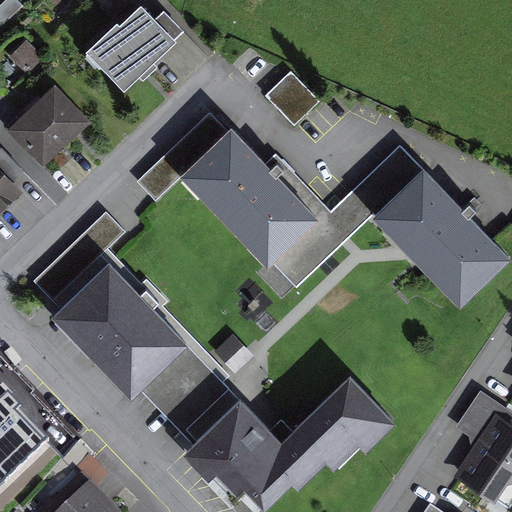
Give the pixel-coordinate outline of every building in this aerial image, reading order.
[(174,39),(139,0),(88,47),(123,85),(174,39)] [(89,118),(53,81),(7,125),(44,162),(89,118)] [(318,214),(228,121),(179,168),(269,261),(318,214)] [(511,257),(511,252),(423,164),(372,215),(463,306),(511,257)] [(0,208),(22,188),(0,165),(0,208)] [(186,341),(106,258),(50,312),(129,395),(186,341)] [(255,354),(234,332),(215,349),(236,371),(255,354)] [(397,420),(349,371),(282,437),(238,393),(178,452),(209,484),(216,478),(240,503),(245,498),(259,511),(293,479),(297,484),(328,454),(336,462),(360,438),(369,447),(397,420)] [(0,376),(0,423),(22,392),(0,376)] [(511,419),(511,407),(482,389),(460,425),(480,437),(458,473),(511,506),(511,504),(511,421),(511,419)] [(108,474),(90,455),(76,469),(80,474),(83,472),(96,486),(108,474)] [(96,486),(83,472),(80,474),(40,511),(118,511),(100,493),(102,492),(96,486)]
